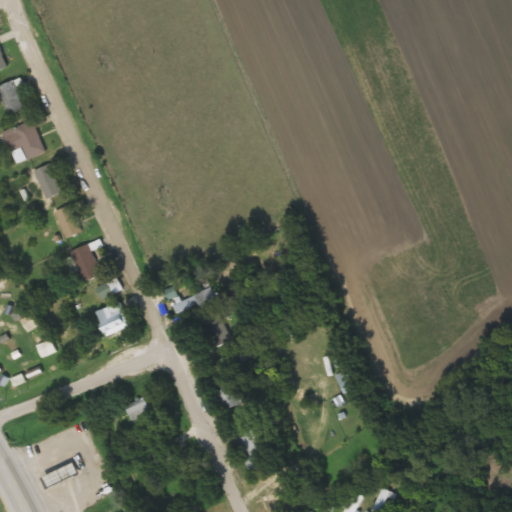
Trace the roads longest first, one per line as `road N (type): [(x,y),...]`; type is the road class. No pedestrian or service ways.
road 1 (residential): [(237,511),(5,0)]
road 2 (residential): [(0,423),(162,348)]
